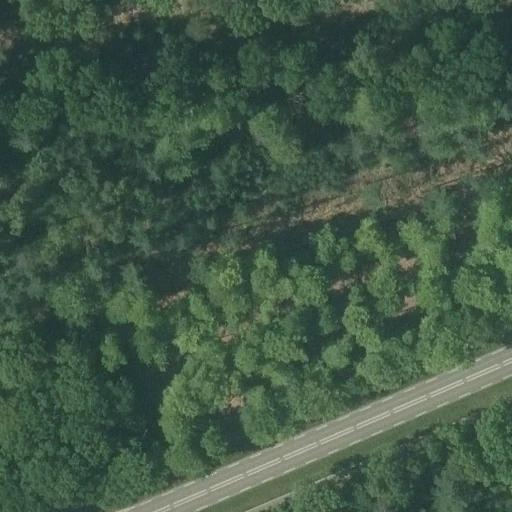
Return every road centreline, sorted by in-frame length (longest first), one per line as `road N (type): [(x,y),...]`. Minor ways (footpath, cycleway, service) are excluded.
road 1 (track): [(0,77),(511,47)]
road 2 (primary): [(164,511),(511,361)]
